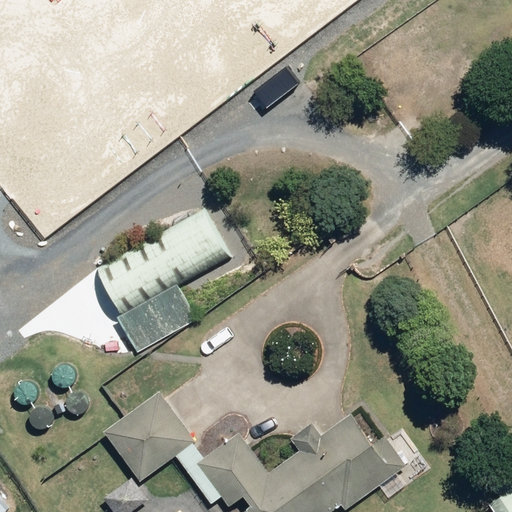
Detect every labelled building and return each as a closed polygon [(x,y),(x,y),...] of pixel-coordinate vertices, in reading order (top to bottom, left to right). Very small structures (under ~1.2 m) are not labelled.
[(171,201),(136,221),(144,235),(179,215),(171,201)] [(182,286),(233,257),(206,208),(100,267),(129,319),(125,321),(140,349),(199,316),(182,286)] [(163,388),(107,428),(144,479),(199,439),(163,388)] [(242,430),(200,460),(233,504),(248,493),(255,503),(242,511),(330,511),(344,502),(349,508),(410,463),(388,434),(377,442),(355,411),(324,434),(315,421),(295,436),(303,448),(272,471),(242,430)] [(502,496),(487,507),(490,511),(511,511),(511,468),(492,482),(502,496)] [(135,474),(106,494),(118,511),(130,511),(151,497),(135,474)] [(0,492),(0,511),(3,511),(11,507),(0,492)]
